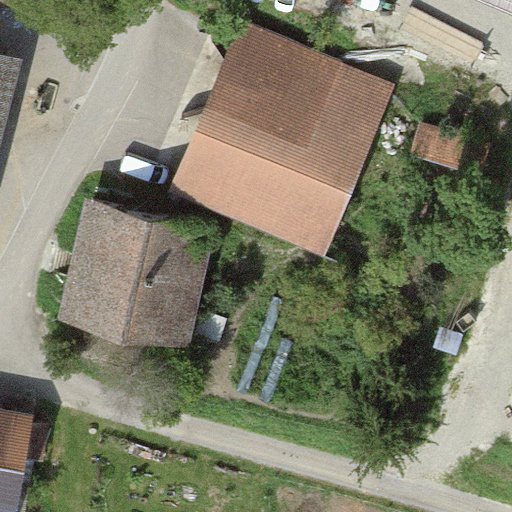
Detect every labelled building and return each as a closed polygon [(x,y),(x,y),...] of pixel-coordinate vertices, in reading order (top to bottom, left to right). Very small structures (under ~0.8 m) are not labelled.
[(0,0),(0,184),(33,54),(0,45),(0,0)] [(403,87),(241,21),(173,183),(336,250),(403,87)] [(416,146),(470,161),(478,132),(425,117),(416,146)] [(223,219),(92,192),(68,307),(199,334),(223,219)] [(29,511),(49,399),(0,390),(0,511),(29,511)]
